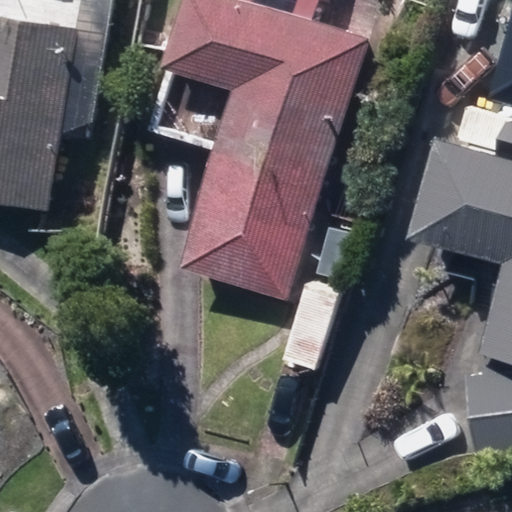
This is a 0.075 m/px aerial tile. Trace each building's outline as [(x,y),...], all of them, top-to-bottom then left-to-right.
[(0,0),(0,203),(56,212),(68,137),(95,141),(117,0),(0,0)] [(187,268),(294,301),(375,42),(241,0),(190,0),(169,69),(174,71),(155,133),(223,153),(187,268)] [(511,0),(468,0),(466,9),(511,22),(511,0)] [(486,354),(511,360),(511,157),(440,139),(415,239),(458,250),(452,275),(483,282),(477,307),(497,312),(486,354)] [(511,376),(474,379),(481,459),(511,456),(511,376)]
